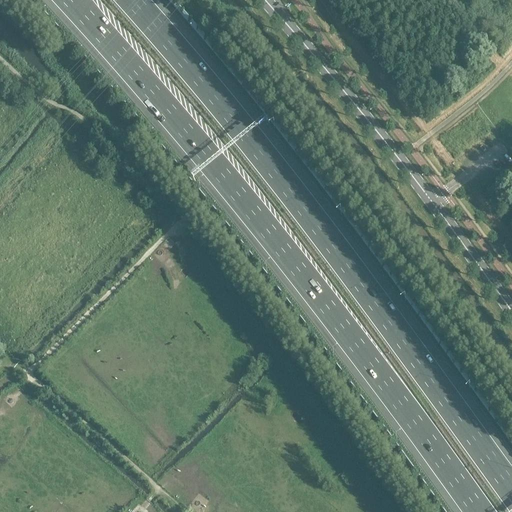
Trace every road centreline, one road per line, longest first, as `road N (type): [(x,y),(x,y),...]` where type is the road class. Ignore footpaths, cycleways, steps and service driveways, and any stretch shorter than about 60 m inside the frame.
road 1 (unknown): [(14,0),(139,138),(318,360),(426,511)]
road 2 (motorway): [(70,0),(284,251),(479,511)]
road 3 (motorway): [(511,490),(322,231),(133,0)]
road 4 (track): [(191,0),(261,78),(511,415)]
road 5 (track): [(30,370),(186,217),(83,117),(49,101),(0,59)]
road 6 (secondary): [(511,311),(384,140),(264,0)]
road 7 (unknown): [(511,272),(302,0)]
road 8 (unknown): [(183,511),(30,370)]
road 9 (unknown): [(421,150),(511,71)]
